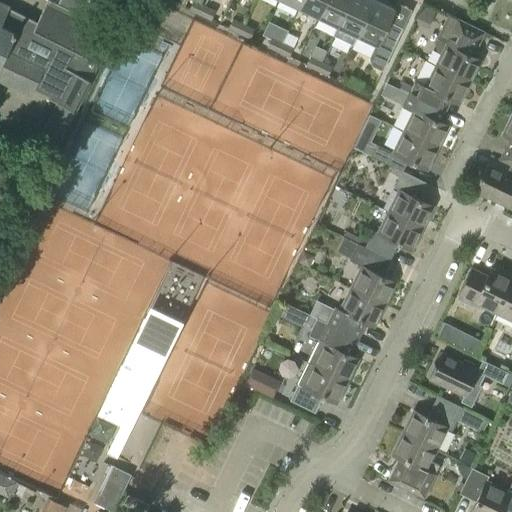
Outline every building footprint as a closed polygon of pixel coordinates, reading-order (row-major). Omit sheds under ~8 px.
[(50,0),(46,0),(36,21),(8,7),(2,19),(17,26),(7,48),(44,66),(32,91),(51,100),(74,112),(114,32),(80,14),(70,9),(57,3),(50,0)] [(58,0),(57,3),(70,9),(80,14),(86,0),(58,0)] [(199,15),(204,5),(193,0),(192,0),(188,10),(199,15)] [(278,0),(297,9),(301,0),(278,0)] [(325,0),(301,0),(297,9),(317,18),(325,0)] [(325,0),(317,18),(336,27),(349,0),(325,0)] [(349,0),(336,27),(333,35),(351,44),(355,36),(356,37),(373,0),(349,0)] [(373,0),(356,37),(374,45),(368,57),(372,66),(382,70),(402,29),(387,22),(393,9),(373,0)] [(0,80),(30,95),(32,91),(44,66),(7,48),(17,26),(2,19),(8,7),(8,6),(0,2),(0,80)] [(215,10),(204,5),(199,15),(210,20),(215,10)] [(428,22),(433,11),(422,5),(416,17),(428,22)] [(440,53),(435,65),(468,82),(479,60),(469,55),(473,47),(475,48),(483,32),(447,14),(434,42),(436,51),(440,53)] [(238,34),(243,24),(232,18),(227,28),(238,34)] [(249,39),(254,29),(243,24),(238,34),(249,39)] [(277,52),(282,42),(271,37),(266,47),(277,52)] [(293,47),(282,42),(277,52),(288,57),(293,47)] [(310,55),(305,66),(316,71),(321,61),(310,55)] [(321,61),(316,71),(327,76),(331,66),(321,61)] [(444,111),(449,100),(458,104),(468,82),(435,65),(424,86),(414,82),(409,93),(444,111)] [(401,89),(395,100),(403,104),(409,93),(401,89)] [(413,109),(402,131),(436,147),(447,125),(439,121),(444,111),(409,93),(403,104),(413,109)] [(511,166),(511,112),(501,134),(508,138),(497,159),(511,166)] [(425,169),(436,147),(402,131),(391,152),(375,144),(369,155),(401,171),(401,170),(406,160),(425,169)] [(511,177),(485,164),(480,175),(478,175),(477,177),(479,178),(473,189),(509,207),(511,201),(511,177)] [(398,189),(387,210),(421,227),(432,206),(418,199),(426,183),(401,170),(401,171),(393,187),(398,189)] [(410,250),(421,227),(387,210),(377,231),(373,229),(365,245),(389,258),(397,243),(410,250)] [(361,263),(349,287),(383,304),(394,282),(381,275),(389,258),(365,245),(345,235),(337,252),(361,263)] [(301,251),(296,261),(306,266),(309,260),(308,255),(301,251)] [(470,266),(454,298),(472,307),(475,302),(495,312),(511,278),(490,268),(486,274),(470,266)] [(511,278),(495,312),(511,319),(511,278)] [(316,308),(312,316),(326,323),(351,335),(359,320),(372,326),(383,304),(349,287),(338,309),(334,307),(330,315),(316,308)] [(282,314),(305,326),(311,313),(288,301),(282,314)] [(351,335),(326,323),(312,316),(308,324),(311,326),(307,334),(318,339),(318,340),(308,361),(312,363),(346,380),(357,358),(343,351),(351,335)] [(142,319),(105,399),(115,404),(109,415),(129,424),(172,333),(142,319)] [(457,330),(443,323),(436,336),(451,344),(457,330)] [(476,369),(440,352),(435,363),(433,363),(432,365),(434,366),(428,377),(464,394),(460,401),(471,405),(481,385),(479,384),(484,373),(503,382),(507,372),(481,359),(476,369)] [(346,380),(312,363),(302,383),(298,381),(289,399),(314,412),(322,396),(335,402),(346,380)] [(251,373),(246,384),(258,390),(263,379),(251,373)] [(412,410),(401,432),(436,449),(446,428),(450,430),(461,407),(436,395),(426,416),(412,410)] [(106,437),(110,424),(96,420),(92,433),(106,437)] [(393,482),(422,496),(438,465),(430,461),(436,449),(401,432),(390,454),(404,461),(393,482)] [(473,452),(463,447),(457,457),(468,463),(473,452)] [(130,474),(110,464),(92,502),(112,511),(130,474)] [(468,511),(496,511),(506,492),(484,481),(487,474),(471,466),(458,493),(474,501),(468,511)] [(0,493),(8,497),(15,482),(15,481),(0,473),(0,493)] [(511,511),(511,495),(506,492),(496,511),(511,511)] [(122,503),(140,511),(144,511),(148,505),(127,494),(122,503)] [(50,495),(41,511),(61,511),(66,503),(50,495)]
